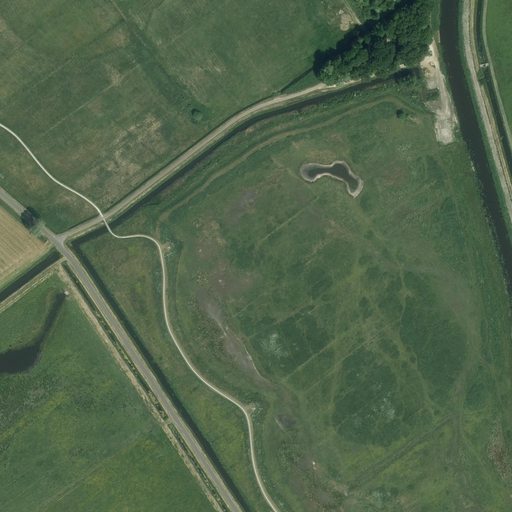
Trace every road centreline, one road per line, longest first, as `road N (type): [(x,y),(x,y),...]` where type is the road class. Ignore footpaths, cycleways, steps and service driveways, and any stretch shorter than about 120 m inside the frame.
road 1 (unclassified): [(56,241),(110,213),(248,112),(321,85),(370,54)]
road 2 (unclassified): [(236,511),(56,241)]
road 3 (track): [(511,218),(470,69),(466,0)]
road 4 (track): [(483,0),(482,38),(511,151)]
